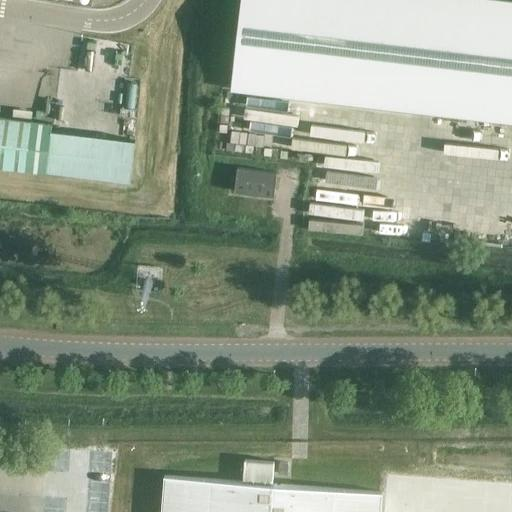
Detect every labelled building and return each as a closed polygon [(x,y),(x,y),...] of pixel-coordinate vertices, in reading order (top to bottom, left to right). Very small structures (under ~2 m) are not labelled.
[(511,1),(502,0),(243,0),(233,90),(511,122),(511,1)] [(0,166),(47,172),(52,131),(53,123),(0,116),(0,166)] [(278,173),(238,168),(235,191),(275,196),(278,173)] [(162,511),(381,511),(383,491),(274,483),(275,463),(245,460),(244,482),(165,476),(162,511)] [(279,474),(288,475),(289,464),(280,463),(279,474)]
